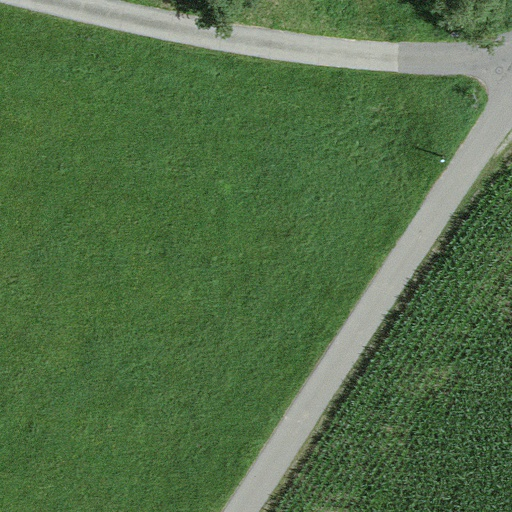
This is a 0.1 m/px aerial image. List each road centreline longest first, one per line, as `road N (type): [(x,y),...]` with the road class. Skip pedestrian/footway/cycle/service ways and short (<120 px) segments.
road 1 (unclassified): [(20,0),(156,34),(271,51),(511,72)]
road 2 (unclassified): [(257,511),(511,116)]
